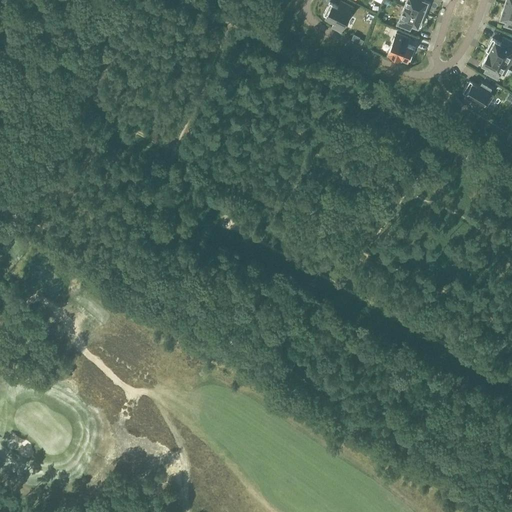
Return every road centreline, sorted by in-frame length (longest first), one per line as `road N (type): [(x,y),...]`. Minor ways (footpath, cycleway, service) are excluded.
road 1 (track): [(231,25),(511,185)]
road 2 (residential): [(306,0),(314,23),(408,75),(435,75),(439,66)]
